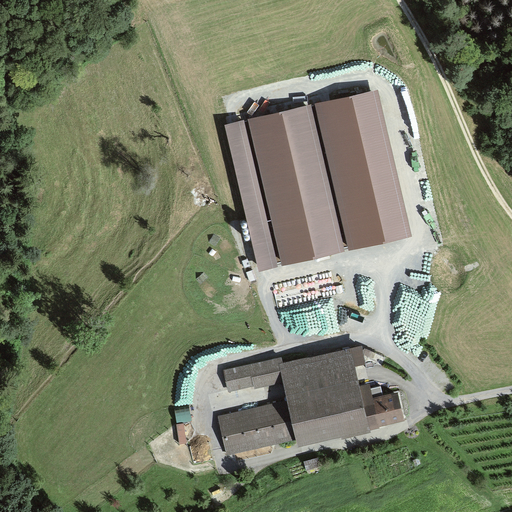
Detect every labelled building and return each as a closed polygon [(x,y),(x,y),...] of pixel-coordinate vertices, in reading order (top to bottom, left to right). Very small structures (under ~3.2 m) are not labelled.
[(377,90),(329,102),(362,242),(411,231),(377,90)] [(291,259),(344,247),(311,105),(258,117),(291,259)] [(274,262),(240,121),(227,124),(261,265),(274,262)] [(400,388),(366,397),(356,348),(285,364),(283,357),(254,364),(254,363),(224,370),(229,392),(255,386),(256,389),(285,382),(288,401),(218,418),(227,453),(297,436),(298,442),(373,426),(372,423),(407,414),(400,388)] [(186,421),(194,420),(192,405),(176,407),(181,443),(189,442),(186,421)]
